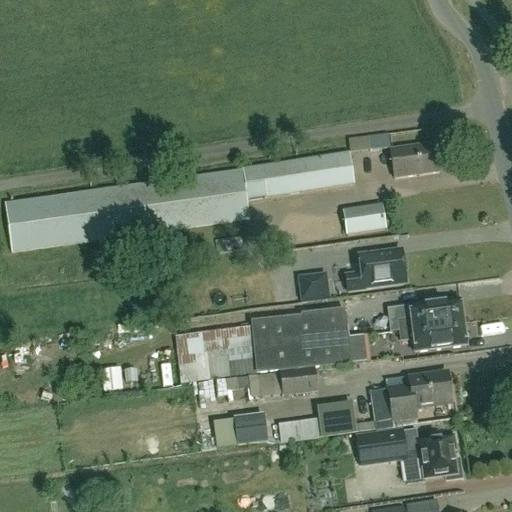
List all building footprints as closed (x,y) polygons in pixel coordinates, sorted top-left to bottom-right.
[(394,180),(438,174),(434,146),(390,152),(394,180)] [(246,202),(354,187),(349,157),(4,205),(11,254),(249,221),(246,202)] [(382,215),(345,220),(348,238),(384,233),(382,215)] [(309,253),(281,257),(283,269),(311,265),(309,253)] [(364,292),(363,290),(404,284),(400,254),(358,260),(360,277),(345,280),(347,294),(364,292)] [(170,301),(187,300),(185,276),(169,278),(170,301)] [(329,302),(326,276),(297,279),(300,305),(329,302)] [(404,307),(406,321),(394,323),(396,333),(459,323),(456,300),(404,307)] [(180,385),(212,381),(256,378),(256,376),(351,366),(344,311),(300,316),(300,318),(250,323),(250,328),(174,339),(180,385)] [(459,323),(396,333),(397,343),(409,341),(410,344),(410,347),(411,354),(463,347),(459,323)] [(123,349),(120,334),(97,339),(100,354),(123,349)] [(66,337),(44,340),(46,356),(68,354),(66,337)] [(12,359),(35,358),(34,346),(11,347),(12,359)] [(250,399),(316,392),(314,373),(225,384),(226,394),(249,391),(250,399)] [(414,410),(450,405),(446,376),(409,381),(410,390),(387,393),(391,422),(415,419),(414,410)] [(107,380),(109,397),(123,395),(121,379),(107,380)] [(200,416),(198,392),(187,393),(189,417),(200,416)] [(324,441),(358,439),(356,407),(322,409),(324,441)] [(263,417),(233,421),(233,423),(213,426),(216,451),(267,444),(263,417)] [(285,426),(286,448),(322,447),(321,425),(285,426)] [(454,452),(452,438),(416,444),(420,469),(422,469),(424,481),(445,478),(446,483),(460,481),(458,462),(453,463),(451,452),(454,452)]
